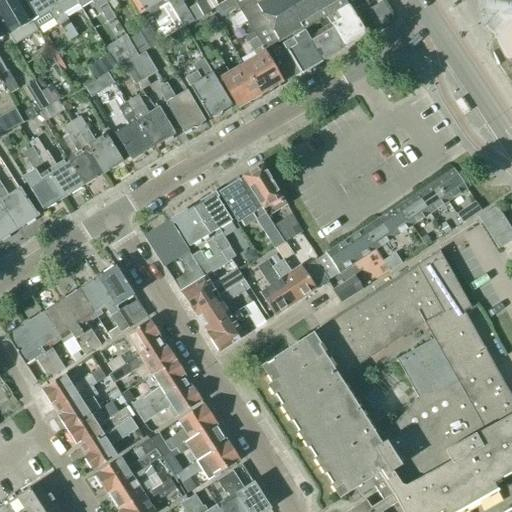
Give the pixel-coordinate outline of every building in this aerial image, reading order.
[(47,48),(42,39),(41,40),(31,22),(18,0),(0,0),(0,21),(8,36),(26,26),(35,43),(38,42),(42,51),(47,48)] [(49,11),(50,15),(52,13),(53,10),(47,0),(19,0),(32,21),(49,11)] [(75,0),(47,0),(53,10),(52,13),(50,15),(53,20),(56,18),(69,42),(78,36),(66,18),(81,10),(75,0)] [(75,0),(80,9),(92,2),(94,6),(96,5),(107,24),(115,19),(106,4),(103,0),(75,0)] [(130,0),(139,15),(164,0),(130,0)] [(213,0),(203,0),(204,1),(210,11),(217,7),(213,0)] [(221,19),(237,9),(231,0),(215,9),(221,19)] [(261,0),(231,0),(237,9),(239,8),(241,12),(261,0)] [(326,18),(352,3),(348,5),(344,0),(261,0),(241,12),(253,32),(256,38),(256,39),(264,51),(295,32),(297,36),(303,32),(304,32),(304,31),(326,18)] [(480,0),(479,13),(484,20),(482,22),(483,24),(484,25),(485,27),(487,29),(488,30),(490,32),(491,33),(494,35),(497,34),(511,23),(511,4),(507,4),(495,1),(491,0),(480,0)] [(204,1),(187,10),(194,22),(211,13),(210,11),(204,1)] [(326,18),(345,49),(345,50),(367,37),(357,20),(361,17),(353,3),(352,3),(326,18)] [(222,30),(214,17),(203,23),(210,36),(222,30)] [(322,63),(345,49),(326,18),(304,31),(304,32),(303,32),(322,63),(323,63),(322,63)] [(184,44),(192,39),(185,28),(177,32),(184,44)] [(137,57),(145,52),(158,45),(148,29),(129,41),(128,41),(137,57)] [(251,33),(244,37),(248,43),(251,41),(256,39),(256,38),(253,32),(251,33)] [(301,76),(322,63),(303,32),(297,36),(292,39),(296,46),(286,52),(290,58),(278,66),(288,83),(300,76),(301,76)] [(0,79),(6,90),(9,95),(18,90),(10,76),(9,78),(0,62),(0,39),(2,38),(0,34),(0,79)] [(42,39),(47,48),(52,45),(47,36),(42,39)] [(128,41),(129,41),(125,36),(105,48),(109,55),(107,56),(115,69),(122,64),(123,66),(135,58),(137,57),(128,41)] [(257,59),(243,66),(262,98),(284,85),(264,51),(256,39),(251,41),(248,43),(257,59)] [(208,47),(203,50),(208,60),(214,57),(208,47)] [(62,73),(66,71),(54,49),(49,52),(62,73)] [(135,58),(147,79),(157,73),(145,52),(137,57),(135,58)] [(96,82),(115,69),(107,56),(87,69),(96,82)] [(146,80),(147,79),(135,58),(123,66),(135,87),(137,85),(146,80)] [(215,119),(220,116),(222,113),(231,107),(203,60),(192,67),(196,73),(185,80),(208,120),(211,119),(215,119)] [(239,112),(262,98),(243,66),(229,75),(220,60),(211,65),(239,112)] [(146,80),(137,85),(141,91),(150,86),(147,79),(146,80)] [(93,83),(84,89),(91,99),(99,93),(93,83)] [(175,98),(167,83),(160,87),(158,92),(165,104),(183,135),(192,130),(196,131),(200,128),(202,124),(205,123),(186,92),(175,98)] [(36,86),(29,90),(42,111),(48,107),(36,86)] [(51,87),(42,92),(50,105),(59,99),(51,87)] [(134,119),(153,149),(175,136),(158,109),(149,114),(138,96),(126,103),(134,119)] [(48,107),(42,111),(38,113),(44,123),(64,110),(58,101),(48,107)] [(131,162),(153,149),(134,119),(126,103),(117,108),(128,127),(115,135),(131,162)] [(71,123),(102,176),(123,163),(106,135),(92,144),(90,140),(93,138),(80,118),(71,123)] [(83,188),(102,176),(71,123),(62,128),(78,153),(66,160),(83,188)] [(83,188),(66,160),(56,167),(47,152),(45,153),(37,139),(29,144),(33,149),(32,150),(40,162),(47,172),(46,173),(63,201),(83,188)] [(31,167),(40,162),(32,150),(24,155),(31,167)] [(242,178),(250,193),(261,209),(266,218),(285,207),(281,199),(282,199),(263,165),(242,178)] [(434,183),(447,203),(465,191),(465,192),(467,191),(453,170),(434,183)] [(63,201),(46,173),(38,178),(34,171),(22,178),(43,213),(63,201)] [(248,194),(239,180),(217,192),(237,224),(237,223),(240,229),(254,220),(273,251),(303,232),(292,215),(272,227),(266,218),(261,209),(250,193),(248,194)] [(0,205),(16,230),(36,217),(19,190),(9,197),(0,182),(0,205)] [(429,215),(447,203),(434,183),(416,195),(429,215)] [(412,226),(429,215),(416,195),(398,207),(412,226)] [(236,258),(219,230),(231,223),(214,196),(193,208),(221,253),(227,263),(236,258)] [(0,240),(16,230),(0,205),(0,240)] [(376,250),(412,226),(398,207),(362,230),(376,250)] [(498,250),(511,240),(511,232),(496,207),(478,218),(498,250)] [(227,263),(221,253),(193,208),(172,221),(189,248),(203,239),(213,257),(205,262),(199,252),(191,257),(190,258),(203,278),(205,277),(227,263)] [(462,224),(472,218),(465,209),(456,215),(462,224)] [(190,258),(191,257),(169,223),(145,238),(163,267),(179,257),(189,272),(173,281),(179,293),(203,278),(190,258)] [(331,280),(376,250),(362,230),(325,255),(328,259),(321,264),(331,280)] [(426,236),(420,240),(425,248),(431,244),(426,236)] [(511,399),(484,349),(481,350),(482,352),(477,354),(452,310),(451,309),(467,300),(439,252),(399,277),(401,280),(393,286),(391,283),(320,328),(321,329),(322,328),(324,331),(314,337),(313,334),(296,345),(297,347),(291,351),(272,362),(272,361),(271,362),(271,363),(268,365),(267,364),(266,365),(267,366),(263,368),(273,384),(269,387),(275,396),(274,397),(275,398),(276,397),(281,405),(280,406),(280,407),(281,406),(292,423),(291,423),(291,424),(292,423),(297,431),(296,432),(297,433),(298,433),(308,449),(308,450),(309,450),(314,458),(313,458),(314,459),(315,459),(325,475),(324,476),(325,477),(326,476),(331,484),(330,485),(331,486),(331,485),(339,497),(355,487),(361,497),(375,489),(383,501),(369,510),(365,504),(351,511),(462,511),(498,492),(497,491),(496,491),(492,484),(502,479),(503,480),(504,479),(503,478),(511,473),(511,475),(511,474),(511,399)] [(389,273),(402,264),(395,254),(382,262),(389,273)] [(271,268),(295,304),(316,290),(328,281),(316,260),(301,268),(300,267),(291,273),(282,261),(271,268)] [(295,304),(271,268),(267,262),(256,269),(269,288),(259,294),(274,317),(295,304)] [(98,282),(128,329),(147,317),(142,308),(131,315),(129,311),(125,314),(122,310),(126,307),(123,303),(134,296),(115,267),(100,276),(102,279),(98,282)] [(240,284),(244,281),(238,272),(236,270),(215,282),(218,286),(217,287),(218,288),(214,291),(205,277),(180,293),(193,314),(194,314),(240,284)] [(341,304),(363,290),(355,276),(332,290),(341,304)] [(180,293),(205,277),(203,278),(179,293),(180,293)] [(128,329),(98,282),(94,284),(92,281),(78,290),(96,318),(106,312),(110,318),(113,316),(116,320),(112,322),(116,328),(107,334),(111,341),(120,334),(128,329)] [(239,284),(240,284),(194,314),(206,333),(205,333),(206,335),(232,319),(230,317),(222,304),(226,302),(227,304),(245,293),(239,284)] [(86,324),(96,318),(78,290),(64,299),(66,302),(61,305),(92,352),(100,347),(93,335),(89,337),(87,333),(90,330),(86,324)] [(232,319),(206,335),(219,354),(244,338),(235,324),(239,322),(240,323),(249,318),(256,330),(266,323),(253,303),(230,317),(232,319)] [(92,352),(61,305),(58,307),(56,305),(42,314),(59,342),(70,335),(74,341),(77,339),(80,343),(77,345),(85,357),(92,352)] [(50,348),(59,342),(42,314),(28,322),(30,325),(25,328),(56,376),(64,370),(56,358),(53,360),(51,356),(54,354),(50,348)] [(125,366),(162,343),(158,337),(159,336),(150,321),(126,337),(136,352),(132,354),(130,351),(119,358),(120,358),(125,366)] [(56,376),(25,328),(22,330),(20,328),(5,337),(24,367),(35,360),(38,364),(42,362),(44,366),(40,368),(48,380),(56,376)] [(152,377),(175,361),(167,348),(165,349),(162,343),(125,366),(112,373),(112,374),(107,376),(109,378),(113,384),(130,374),(130,375),(141,368),(138,365),(142,362),(151,376),(152,377)] [(119,357),(106,365),(109,370),(112,374),(112,373),(125,366),(120,358),(119,358),(119,357)] [(138,414),(187,382),(183,377),(185,376),(175,361),(152,377),(151,376),(147,379),(153,387),(159,388),(161,392),(157,394),(155,391),(145,397),(131,406),(138,414)] [(55,411),(98,383),(105,378),(100,370),(76,385),(78,389),(74,391),(64,376),(40,391),(49,406),(51,405),(55,411)] [(187,382),(138,414),(144,424),(157,416),(156,414),(165,408),(173,420),(178,417),(177,417),(201,402),(192,388),(191,389),(187,382)] [(90,416),(95,413),(100,410),(93,398),(104,392),(98,383),(55,411),(59,417),(57,418),(66,431),(90,416)] [(128,391),(121,396),(127,405),(134,401),(128,391)] [(184,444),(216,424),(204,405),(178,422),(183,430),(163,443),(169,453),(171,452),(184,444)] [(81,451),(131,419),(124,408),(96,426),(90,416),(66,431),(75,446),(76,445),(81,451)] [(131,419),(81,451),(84,457),(83,458),(92,472),(116,457),(110,448),(138,429),(131,419)] [(195,463),(226,443),(215,425),(216,425),(216,424),(184,444),(195,463)] [(227,442),(226,443),(195,463),(187,468),(176,475),(182,484),(192,477),(192,476),(201,471),(208,481),(214,478),(239,461),(227,442)] [(107,494),(150,466),(149,465),(161,458),(155,449),(140,459),(126,468),(120,459),(94,475),(106,495),(107,494)] [(164,456),(161,458),(164,463),(167,468),(177,462),(171,452),(169,453),(164,456)] [(119,511),(150,492),(144,481),(155,474),(150,466),(107,494),(118,511),(119,511)] [(224,477),(245,511),(267,511),(271,510),(253,483),(242,490),(231,473),(224,477)] [(220,511),(245,511),(224,477),(217,482),(225,495),(227,494),(229,498),(217,506),(220,511)] [(153,511),(150,507),(177,490),(170,479),(158,487),(150,492),(119,511),(153,511)] [(52,511),(58,508),(49,495),(45,497),(37,484),(16,498),(24,511),(22,511),(52,511)] [(220,511),(217,506),(207,511),(202,511),(201,510),(203,510),(194,496),(187,501),(193,511),(220,511)] [(193,511),(187,501),(181,505),(185,511),(193,511)]
